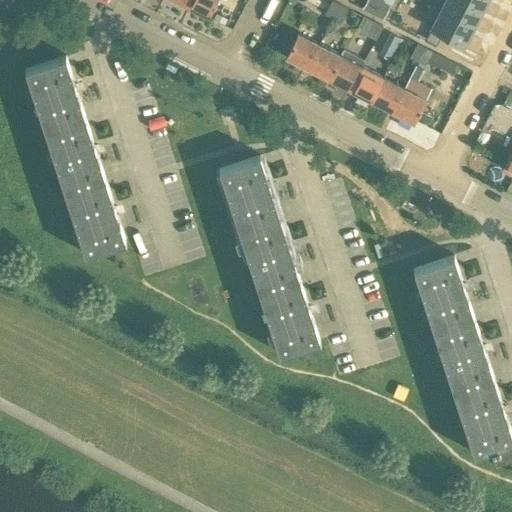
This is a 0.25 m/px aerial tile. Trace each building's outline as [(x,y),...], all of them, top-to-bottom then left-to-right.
[(190,0),(188,6),(209,17),(217,0),(190,0)] [(333,18),(340,4),(332,0),(330,0),(324,14),(333,18)] [(379,0),(366,0),(362,8),(381,19),(389,5),(379,0)] [(455,0),(446,0),(441,11),(472,28),(480,13),(455,0)] [(455,0),(480,13),(486,0),(455,0)] [(340,4),(333,18),(340,22),(347,8),(340,4)] [(472,28),(441,11),(431,31),(462,47),(472,28)] [(376,40),(383,26),(363,15),(355,30),(376,40)] [(307,68),(320,43),(299,32),(286,57),(307,68)] [(401,39),(389,33),(385,41),(396,48),(401,39)] [(341,54),(320,43),(307,68),(329,79),(341,54)] [(419,62),(426,48),(416,43),(409,57),(419,62)] [(426,48),(419,62),(425,66),(427,62),(432,52),(426,48)] [(447,72),(452,62),(444,58),(432,52),(427,62),(447,72)] [(341,54),(329,79),(350,90),(363,65),(341,54)] [(44,130),(85,117),(65,55),(24,68),(44,130)] [(363,65),(350,90),(372,101),(384,77),(363,65)] [(384,77),(372,101),(393,112),(406,88),(384,77)] [(406,88),(393,112),(414,123),(426,99),(406,88)] [(420,111),(416,120),(425,125),(430,116),(420,111)] [(105,178),(85,117),(44,130),(64,191),(105,178)] [(511,149),(509,155),(485,142),(481,151),(505,163),(503,168),(511,172),(511,149)] [(279,216),(269,186),(259,154),(219,167),(239,229),(279,216)] [(125,240),(105,178),(64,191),(84,253),(125,240)] [(279,216),(239,229),(259,291),(299,278),(279,216)] [(433,330),(474,316),(454,254),(413,268),(433,330)] [(319,340),(299,278),(259,291),(279,353),(319,340)] [(494,378),(474,316),(433,330),(453,391),(494,378)] [(511,434),(494,378),(453,391),(473,453),(490,448),(491,451),(499,448),(498,445),(511,440),(511,434)] [(495,465),(511,459),(511,446),(491,453),(495,465)]
